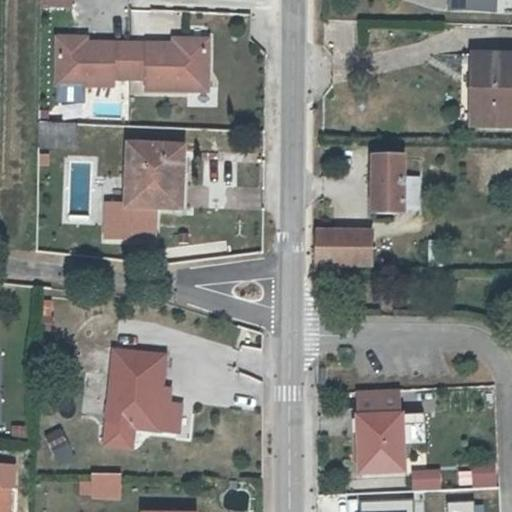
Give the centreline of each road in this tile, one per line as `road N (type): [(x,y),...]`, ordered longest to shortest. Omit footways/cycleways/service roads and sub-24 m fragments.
road 1 (residential): [(290,289),(0,264)]
road 2 (tertiary): [(290,289),(291,0)]
road 3 (residential): [(511,385),(490,344),(460,337),(291,339)]
road 4 (tertiary): [(292,511),(291,339)]
